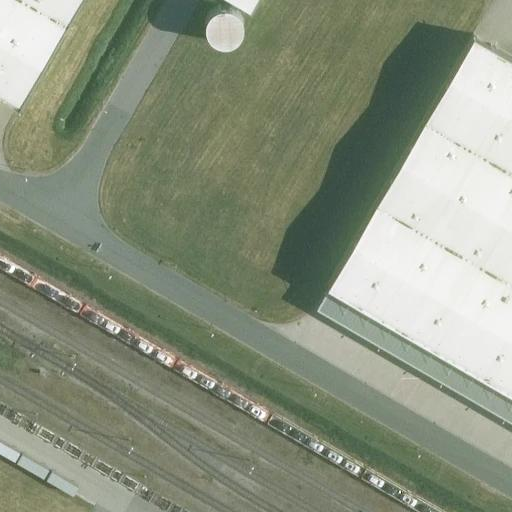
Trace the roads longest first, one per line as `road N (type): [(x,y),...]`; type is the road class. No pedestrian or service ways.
road 1 (residential): [(54,220),(511,486)]
road 2 (residential): [(54,220),(182,0)]
